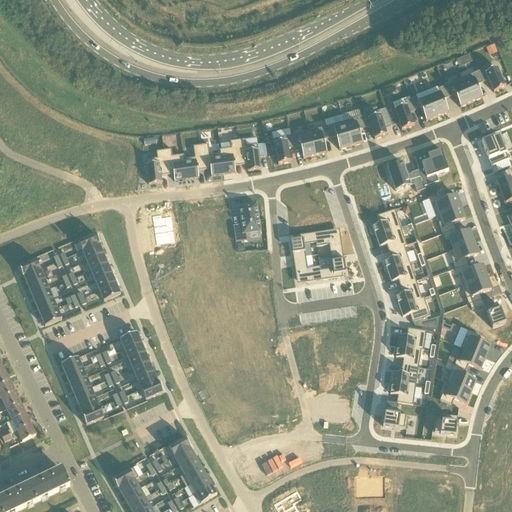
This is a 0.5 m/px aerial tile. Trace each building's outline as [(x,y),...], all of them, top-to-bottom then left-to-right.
[(478,73),(483,84),(488,81),(494,94),(506,89),(497,69),(486,75),(484,70),(478,73)] [(477,87),(483,84),(478,73),(472,76),(474,80),(463,85),(472,104),(483,99),(477,87)] [(0,88),(0,103),(16,91),(12,85),(2,92),(0,88)] [(472,104),(463,85),(452,90),(450,85),(445,88),(449,99),(455,96),(461,109),(472,104)] [(444,101),(449,99),(445,88),(439,90),(441,94),(430,99),(437,118),(449,114),(444,101)] [(0,122),(2,126),(3,125),(18,114),(19,114),(12,104),(21,97),(16,91),(0,103),(0,122)] [(426,123),(437,118),(430,99),(419,103),(417,99),(411,101),(415,112),(421,110),(426,123)] [(415,112),(411,101),(405,103),(407,108),(395,112),(402,132),(414,127),(409,114),(415,112)] [(327,125),(361,118),(360,112),(326,119),(327,125)] [(367,116),(361,118),(365,129),(371,128),(375,141),(387,137),(378,112),(367,116)] [(361,118),(343,123),(351,148),(363,145),(359,131),(365,129),(361,118)] [(18,144),(17,144),(30,149),(30,148),(32,143),(38,145),(47,121),(40,119),(36,130),(25,125),(24,126),(25,126),(18,144)] [(47,121),(38,145),(44,147),(41,154),(42,154),(53,158),(60,139),(50,135),(54,124),(47,121)] [(327,128),(329,140),(336,138),(339,151),(351,148),(343,123),(333,126),(327,128)] [(329,140),(327,128),(308,133),(315,158),(327,155),(323,141),(329,140)] [(60,139),(53,158),(64,162),(64,163),(67,156),(73,158),(82,135),(75,132),(71,143),(60,139)] [(303,161),(315,158),(308,133),(292,137),(294,149),(300,147),(303,161)] [(82,135),(73,158),(78,161),(76,168),(77,167),(88,172),(95,153),(85,149),(89,138),(82,135)] [(502,135),(484,141),(494,165),(510,160),(502,135)] [(288,150),(294,149),(292,137),(285,138),(273,141),(274,146),(279,166),(291,164),(288,150)] [(248,139),(241,140),(244,165),(250,164),(251,172),(252,171),(263,170),(261,149),(250,151),(248,139)] [(235,153),(223,154),(226,174),(239,173),(239,172),(238,166),(244,165),(241,140),(233,141),(235,153)] [(211,144),(203,145),(206,170),(213,169),(214,177),(214,176),(226,174),(223,154),(212,156),(211,144)] [(184,161),(183,161),(186,181),(202,178),(202,177),(201,177),(200,171),(206,170),(203,145),(196,146),(197,158),(184,161)] [(95,153),(88,172),(98,176),(99,176),(102,170),(108,172),(116,149),(109,146),(105,157),(95,153)] [(116,149),(108,172),(113,174),(111,180),(110,181),(123,185),(130,167),(119,162),(124,151),(116,149)] [(171,151),(164,152),(167,177),(173,176),(174,183),(175,183),(174,183),(186,181),(183,161),(184,161),(183,156),(172,157),(171,151)] [(430,162),(417,166),(424,188),(439,183),(436,176),(448,172),(441,151),(428,156),(430,162)] [(157,159),(146,161),(146,167),(149,185),(149,186),(162,184),(162,183),(162,184),(161,177),(167,177),(164,152),(156,153),(157,159)] [(402,162),(386,167),(394,189),(414,182),(411,172),(406,174),(402,162)] [(505,182),(499,184),(507,204),(511,202),(511,172),(502,176),(505,182)] [(444,195),(432,199),(434,205),(438,204),(442,215),(462,208),(458,197),(458,196),(446,200),(444,195)] [(241,229),(233,230),(236,245),(248,244),(247,237),(260,235),(256,207),(239,210),(241,229)] [(216,222),(210,223),(212,236),(218,235),(218,231),(231,229),(227,208),(214,210),(216,222)] [(462,208),(442,215),(447,226),(446,227),(443,228),(445,234),(457,230),(455,224),(467,220),(467,219),(462,208)] [(381,223),(374,226),(377,236),(400,229),(394,211),(379,216),(381,223)] [(202,212),(190,213),(193,235),(205,233),(206,237),(212,236),(210,223),(204,224),(202,212)] [(179,228),(173,229),(175,241),(181,240),(181,236),(193,235),(190,213),(177,215),(179,228)] [(161,215),(152,217),(155,240),(169,238),(166,217),(161,218),(161,215)] [(400,229),(377,236),(381,247),(388,244),(389,247),(390,251),(391,251),(406,246),(400,229)] [(335,230),(316,233),(318,243),(317,243),(318,247),(331,245),(333,257),(345,255),(342,233),(336,234),(335,230)] [(457,230),(445,234),(447,240),(451,239),(455,250),(475,243),(471,232),(471,231),(459,235),(457,230)] [(298,240),(292,241),(295,259),(308,257),(306,245),(317,243),(318,243),(316,233),(300,236),(297,236),(298,240)] [(79,243),(83,253),(100,246),(100,247),(101,246),(96,236),(79,243)] [(475,243),(455,250),(460,262),(459,262),(456,263),(458,269),(470,265),(468,259),(480,255),(480,254),(475,243)] [(104,256),(100,247),(100,246),(83,253),(87,263),(104,256)] [(393,259),(386,261),(389,272),(412,264),(406,246),(391,251),(393,259)] [(260,255),(236,257),(237,276),(254,275),(253,268),(261,267),(260,255)] [(334,269),(323,271),(324,280),(343,278),(342,274),(348,273),(345,255),(333,257),(334,269)] [(91,273),(108,266),(104,256),(87,263),(91,273)] [(308,257),(295,259),(298,280),(304,280),(305,284),(324,281),(324,280),(323,271),(322,267),(309,269),(308,257)] [(24,278),(41,271),(37,261),(19,269),(24,279),(24,278)] [(412,264),(389,272),(393,282),(400,280),(401,283),(402,287),(403,287),(418,282),(412,264)] [(470,265),(458,269),(461,275),(464,274),(469,285),(489,278),(484,267),(484,266),(472,271),(470,265)] [(91,273),(96,283),(112,276),(108,266),(91,273)] [(181,268),(163,274),(167,287),(186,281),(181,268)] [(24,278),(24,279),(28,288),(45,281),(41,271),(24,278)] [(254,275),(237,276),(239,295),(263,293),(262,282),(254,282),(254,275)] [(117,286),(112,276),(96,283),(100,293),(117,286)] [(489,278),(469,285),(473,297),(472,297),(473,297),(469,298),(472,304),(483,300),(481,294),(493,290),(493,289),(489,278)] [(45,281),(28,288),(33,298),(49,291),(45,281)] [(186,281),(167,287),(171,300),(190,293),(186,281)] [(405,294),(398,297),(401,307),(424,300),(418,282),(403,287),(405,294)] [(121,296),(117,286),(100,293),(104,303),(121,296)] [(54,301),(49,291),(33,298),(37,308),(54,301)] [(190,293),(171,300),(176,312),(194,306),(190,293)] [(263,293),(239,295),(240,314),(256,313),(256,305),(263,304),(263,293)] [(424,300),(401,307),(405,318),(412,315),(413,318),(414,322),(430,317),(424,300)] [(483,300),(472,304),(474,310),(485,306),(483,300)] [(54,301),(37,308),(41,318),(58,311),(54,301)] [(499,304),(487,309),(494,328),(506,324),(499,304)] [(194,306),(176,312),(180,324),(199,318),(194,306)] [(62,321),(58,311),(41,318),(46,328),(62,321)] [(261,316),(242,321),(246,334),(265,329),(261,316)] [(199,318),(180,324),(184,337),(203,331),(199,318)] [(348,326),(329,329),(331,339),(343,337),(345,349),(357,347),(355,329),(349,330),(348,326)] [(401,335),(399,346),(423,350),(426,331),(410,328),(408,336),(401,335)] [(265,329),(246,334),(249,347),(268,342),(265,329)] [(311,336),(305,337),(309,359),(321,357),(319,345),(332,343),(331,339),(329,329),(313,332),(310,332),(311,336)] [(471,339),(467,350),(487,358),(491,346),(480,342),(482,336),(470,331),(468,337),(472,338),(471,339)] [(204,334),(186,342),(192,355),(210,347),(204,334)] [(125,352),(142,345),(137,335),(121,342),(125,352)] [(268,342),(249,347),(252,359),(271,355),(268,342)] [(129,362),(146,355),(142,345),(125,352),(129,362)] [(399,346),(398,357),(405,358),(404,366),(420,368),(423,350),(399,346)] [(210,347),(192,355),(197,367),(215,359),(210,347)] [(347,361),(334,363),(335,367),(337,377),(353,374),(356,374),(355,370),(361,369),(357,347),(345,349),(347,361)] [(458,360),(456,366),(468,371),(470,365),(482,370),(487,358),(467,350),(462,361),(458,360)] [(129,362),(133,372),(150,365),(146,355),(129,362)] [(271,355),(252,359),(255,372),(274,367),(271,355)] [(321,357),(309,359),(311,377),(317,376),(318,380),(337,377),(335,367),(323,369),(321,357)] [(66,377),(83,369),(78,359),(61,366),(66,377)] [(215,359),(197,367),(203,379),(221,371),(215,359)] [(138,382),(155,375),(150,365),(133,372),(138,382)] [(395,372),(394,383),(417,387),(420,368),(404,366),(403,374),(395,372)] [(457,373),(453,384),(472,393),(477,381),(465,376),(468,371),(456,366),(454,371),(457,373)] [(274,367),(255,372),(259,385),(278,380),(274,367)] [(70,387),(87,379),(83,369),(66,377),(70,387)] [(221,371),(203,379),(208,391),(226,383),(221,371)] [(0,387),(10,382),(5,372),(0,373),(0,387)] [(159,385),(159,384),(155,375),(138,382),(142,392),(159,385)] [(70,387),(74,397),(91,389),(87,379),(70,387)] [(278,380),(259,385),(262,398),(281,393),(278,380)] [(0,397),(1,400),(15,393),(10,382),(0,387),(0,397)] [(226,383),(208,391),(214,403),(232,395),(226,383)] [(394,383),(392,394),(400,396),(398,403),(415,405),(417,387),(394,383)] [(159,385),(142,392),(146,402),(164,394),(159,384),(159,385)] [(444,394),(442,400),(453,405),(456,399),(467,404),(472,393),(453,384),(448,396),(444,394)] [(95,399),(91,389),(74,397),(78,406),(95,399)] [(4,406),(7,411),(20,404),(15,393),(1,400),(4,406)] [(95,399),(78,406),(82,416),(83,416),(100,409),(95,399)] [(273,409),(264,411),(268,424),(288,419),(283,400),(271,403),(273,409)] [(12,421),(26,415),(20,404),(7,411),(12,421)] [(388,407),(385,426),(406,430),(408,416),(399,415),(400,409),(388,407)] [(86,427),(104,419),(100,409),(83,416),(82,416),(86,427)] [(233,413),(222,420),(231,436),(250,426),(244,415),(236,419),(233,413)] [(17,432),(31,426),(26,415),(12,421),(17,432)] [(437,421),(436,434),(457,436),(459,417),(447,415),(446,421),(437,421)] [(31,426),(17,432),(22,443),(36,437),(31,426)] [(502,436),(499,458),(511,459),(511,430),(508,430),(507,437),(502,436)] [(0,435),(2,439),(9,435),(7,431),(0,434),(0,435)] [(4,444),(12,440),(9,435),(2,439),(4,444)] [(169,449),(174,459),(190,449),(191,449),(185,440),(169,449)] [(195,459),(190,449),(174,459),(180,468),(195,459)] [(195,459),(180,468),(185,477),(201,468),(195,459)] [(201,468),(185,477),(190,487),(206,478),(201,468)] [(494,488),(493,496),(511,498),(511,496),(511,471),(496,470),(494,488)] [(37,503),(53,496),(70,488),(62,471),(45,479),(29,487),(37,503)] [(119,491),(135,481),(129,472),(113,482),(118,491),(119,491)] [(212,487),(206,478),(190,487),(196,496),(212,487)] [(383,479),(356,480),(356,498),(383,498),(383,479)] [(135,481),(119,491),(124,500),(140,491),(135,481)] [(320,484),(311,487),(314,496),(316,496),(318,504),(333,499),(335,504),(350,499),(346,486),(339,488),(336,481),(321,486),(320,484)] [(424,489),(420,511),(433,511),(434,507),(449,509),(452,486),(436,485),(435,490),(424,489)] [(29,487),(12,495),(0,500),(0,511),(19,511),(20,511),(37,503),(29,487)] [(217,497),(212,487),(196,496),(201,506),(217,497)] [(140,491),(124,500),(130,509),(146,500),(140,491)] [(297,493),(274,506),(277,511),(297,511),(294,506),(302,501),(297,493)] [(131,511),(146,511),(151,509),(146,500),(130,509),(131,511)]
